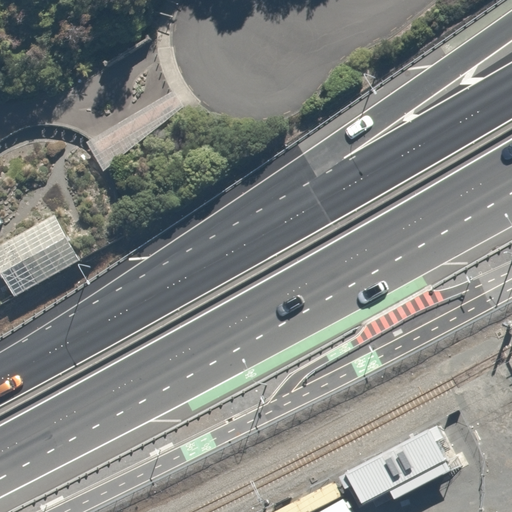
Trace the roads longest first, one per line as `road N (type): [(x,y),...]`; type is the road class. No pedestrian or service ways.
road 1 (trunk): [(0,373),(275,214)]
road 2 (trunk): [(511,163),(240,328)]
road 3 (trunk): [(275,214),(405,101),(511,23)]
road 4 (trunk): [(511,213),(376,288),(303,316),(240,328)]
road 5 (trunk): [(240,328),(0,468)]
road 6 (trunk): [(275,214),(511,92)]
